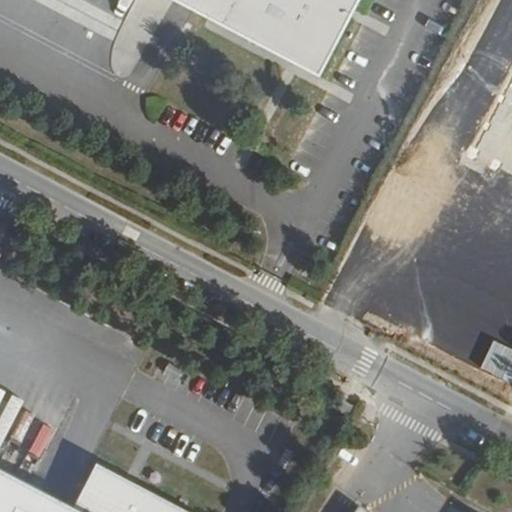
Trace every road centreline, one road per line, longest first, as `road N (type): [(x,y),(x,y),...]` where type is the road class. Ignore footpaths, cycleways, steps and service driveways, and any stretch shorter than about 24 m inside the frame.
road 1 (unclassified): [(511,441),(0,170)]
road 2 (unknown): [(244,300),(414,0)]
road 3 (unknown): [(246,457),(0,327)]
road 4 (unknown): [(0,3),(141,77)]
road 5 (unknown): [(416,391),(347,511)]
